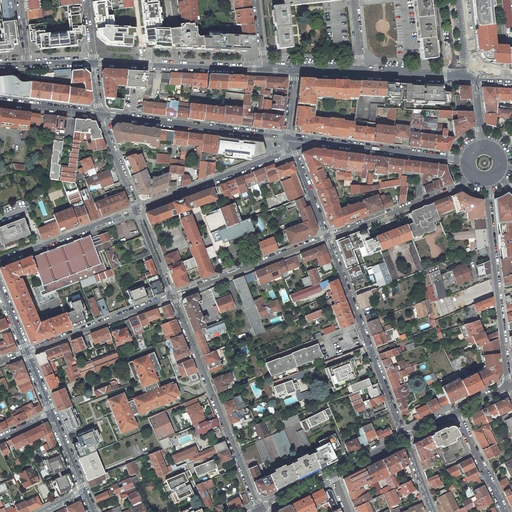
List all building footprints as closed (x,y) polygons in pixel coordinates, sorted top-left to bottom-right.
[(0,0),(0,7),(1,15),(2,15),(2,19),(1,19),(0,20),(0,22),(15,21),(12,0),(0,0)] [(43,5),(39,6),(38,0),(25,0),(27,11),(44,8),(43,5)] [(104,0),(92,0),(96,28),(111,26),(111,24),(115,24),(113,13),(107,14),(104,0)] [(122,0),(123,8),(129,8),(133,7),(132,0),(131,1),(131,0),(122,0)] [(140,0),(144,30),(156,29),(156,27),(161,26),(157,0),(156,0),(151,1),(150,0),(140,0)] [(179,28),(182,48),(203,49),(203,47),(202,37),(198,37),(196,35),(196,33),(197,33),(195,13),(197,13),(195,0),(182,0),(182,2),(179,2),(177,4),(178,8),(179,8),(181,18),(183,18),(184,24),(179,25),(179,28)] [(233,0),(235,11),(251,9),(249,0),(233,0)] [(281,0),(283,0),(284,0),(285,5),(283,5),(272,6),(273,15),(276,15),(278,40),(276,40),(277,49),(287,48),(292,47),(288,6),(341,0),(340,0),(281,0)] [(414,0),(422,59),(436,58),(429,0),(414,0)] [(509,64),(508,49),(507,46),(497,46),(496,43),(495,41),(494,40),(491,8),(492,7),(491,0),(490,1),(489,0),(472,0),(474,21),(477,20),(478,27),(479,27),(479,30),(477,30),(475,30),(478,53),(480,52),(481,54),(481,55),(482,57),(483,58),(485,59),(487,60),(491,61),(494,61),(494,63),(509,64)] [(502,0),(505,27),(511,26),(511,21),(509,0),(502,0)] [(70,32),(51,34),(52,47),(79,46),(78,42),(80,42),(83,41),(82,37),(85,37),(87,37),(86,27),(85,27),(83,27),(81,4),(68,5),(70,32)] [(44,8),(27,11),(28,19),(43,17),(43,15),(53,14),(52,7),(44,8)] [(241,25),(252,25),(251,9),(235,11),(237,25),(241,25)] [(3,41),(0,41),(0,52),(10,52),(14,47),(13,47),(13,45),(15,45),(15,42),(18,42),(15,21),(0,22),(0,39),(2,39),(3,41)] [(115,24),(111,24),(111,26),(110,45),(118,45),(131,46),(131,36),(133,35),(137,35),(136,28),(134,25),(115,24)] [(30,26),(32,40),(35,40),(35,38),(40,38),(40,35),(38,25),(30,26)] [(208,37),(202,37),(203,47),(207,48),(207,49),(226,50),(226,49),(232,49),(232,51),(236,51),(236,50),(240,50),(240,51),(246,51),(254,42),(254,37),(254,36),(252,36),(252,30),(253,30),(252,25),(241,25),(242,35),(224,35),(224,36),(221,36),(221,33),(209,32),(208,37)] [(179,28),(168,30),(170,48),(182,48),(179,28)] [(151,46),(170,48),(168,30),(156,29),(144,30),(146,46),(151,46)] [(51,34),(45,34),(46,39),(40,40),(40,38),(35,38),(35,40),(32,40),(38,46),(40,47),(52,47),(51,34)] [(70,83),(83,82),(83,84),(84,84),(85,90),(91,91),(89,74),(84,70),(71,71),(70,79),(70,83)] [(115,98),(116,86),(126,86),(127,71),(120,70),(107,70),(102,75),(105,104),(110,109),(111,109),(123,110),(124,99),(115,98)] [(54,73),(53,73),(53,80),(52,81),(70,79),(71,71),(60,72),(54,73)] [(131,71),(127,71),(126,86),(144,88),(144,90),(145,90),(145,88),(146,88),(148,72),(131,71)] [(154,72),(148,72),(146,88),(145,95),(151,96),(154,72)] [(171,73),(163,72),(160,97),(166,98),(167,98),(167,97),(168,93),(169,84),(171,73)] [(180,93),(181,84),(183,73),(171,73),(169,84),(176,85),(176,90),(178,90),(178,93),(180,93)] [(194,74),(183,73),(181,84),(192,84),(194,74)] [(207,75),(194,74),(192,84),(192,85),(205,87),(207,75)] [(228,76),(209,75),(207,88),(216,89),(216,88),(217,88),(219,88),(219,89),(226,89),(226,88),(228,76)] [(246,76),(228,76),(226,88),(245,88),(246,84),(246,76)] [(254,77),(246,76),(246,84),(245,88),(244,93),(251,94),(252,89),(253,84),(254,77)] [(0,95),(10,96),(28,98),(29,98),(31,82),(23,83),(22,82),(21,80),(20,79),(19,79),(17,79),(17,78),(9,79),(9,77),(0,77),(0,95)] [(266,77),(254,77),(253,84),(261,85),(260,95),(264,95),(264,91),(265,88),(266,77)] [(288,78),(266,77),(265,88),(276,89),(275,96),(285,98),(288,78)] [(323,81),(313,80),(300,79),(297,104),(311,105),(314,106),(315,99),(314,98),(318,94),(319,94),(321,94),(328,95),(328,96),(353,98),(353,96),(358,96),(358,95),(359,82),(350,82),(351,81),(350,81),(348,81),(348,83),(345,83),(346,81),(345,81),(337,81),(334,80),(334,81),(323,81)] [(31,82),(29,98),(50,101),(52,85),(31,82)] [(364,96),(385,97),(386,83),(359,82),(358,95),(364,96)] [(405,84),(386,83),(385,97),(385,102),(391,102),(390,90),(400,91),(399,99),(404,100),(405,84)] [(424,85),(405,84),(404,100),(404,102),(413,102),(423,102),(424,85)] [(52,85),(50,101),(68,103),(69,88),(69,87),(52,85)] [(443,86),(424,85),(423,102),(426,102),(426,104),(443,104),(443,103),(450,103),(449,92),(443,92),(443,86)] [(467,99),(471,99),(469,87),(459,86),(460,94),(455,95),(456,106),(467,104),(467,99)] [(482,87),(486,125),(487,125),(490,126),(495,127),(498,101),(497,88),(482,87)] [(68,103),(88,106),(92,101),(91,91),(85,90),(69,88),(68,103)] [(498,101),(511,100),(511,88),(497,88),(498,101)] [(191,92),(190,98),(206,100),(207,94),(191,92)] [(361,121),(364,96),(358,95),(358,96),(357,101),(355,115),(355,120),(361,121)] [(166,106),(165,116),(176,117),(178,107),(178,103),(179,99),(178,98),(176,98),(175,98),(173,96),(172,96),(170,97),(167,97),(167,98),(166,104),(166,106)] [(283,110),(285,98),(275,96),(273,96),(272,100),(275,101),(275,105),(272,104),(271,109),(278,110),(283,110)] [(144,102),(142,113),(165,116),(166,106),(166,104),(165,104),(153,103),(151,102),(148,102),(144,102)] [(178,107),(176,117),(188,118),(189,104),(182,103),(182,104),(178,103),(178,107)] [(371,103),(369,122),(376,123),(376,122),(376,117),(377,108),(383,108),(385,108),(385,107),(385,104),(371,103)] [(189,104),(188,118),(203,120),(205,106),(189,104)] [(297,104),(293,130),(296,132),(316,135),(318,118),(313,118),(312,117),(310,117),(311,113),(310,113),(311,105),(297,104)] [(242,109),(241,125),(252,127),(254,114),(250,114),(250,106),(243,105),(242,109)] [(503,118),(508,119),(511,113),(511,110),(511,105),(510,108),(500,106),(499,110),(498,117),(499,117),(500,118),(502,118),(503,118)] [(205,106),(203,120),(222,123),(224,109),(216,108),(215,108),(213,108),(213,107),(205,106)] [(224,109),(222,123),(241,125),(242,109),(230,107),(228,107),(224,107),(224,109)] [(387,127),(375,125),(375,127),(375,129),(373,142),(392,144),(393,128),(395,109),(385,108),(383,108),(383,112),(388,112),(387,123),(387,127)] [(254,114),(252,127),(259,127),(261,114),(262,110),(258,109),(257,109),(256,109),(255,114),(254,114)] [(410,128),(409,146),(419,147),(420,133),(421,126),(422,117),(422,110),(412,109),(410,128)] [(30,121),(31,113),(1,110),(0,115),(0,124),(10,125),(10,127),(16,128),(16,126),(23,127),(28,128),(29,128),(29,127),(30,121)] [(437,118),(452,118),(452,117),(451,111),(442,111),(438,110),(433,110),(434,115),(437,115),(437,118)] [(455,117),(452,117),(452,118),(452,120),(453,128),(454,138),(455,139),(456,138),(460,134),(463,132),(466,130),(472,127),(474,125),(472,112),(456,111),(457,118),(458,118),(456,120),(455,117)] [(40,115),(31,113),(30,121),(37,122),(37,125),(39,125),(40,115)] [(261,114),(259,127),(281,130),(283,117),(277,116),(267,115),(261,114)] [(57,117),(46,115),(44,131),(55,132),(57,117)] [(64,137),(66,118),(57,117),(55,132),(54,136),(64,137)] [(435,135),(434,149),(448,151),(451,145),(455,139),(454,138),(446,137),(446,135),(448,135),(448,128),(446,128),(446,125),(437,124),(437,119),(422,117),(421,126),(436,128),(436,131),(442,132),(442,136),(435,135)] [(353,139),(354,126),(354,123),(343,122),(344,120),(329,118),(329,120),(318,118),(316,135),(353,139)] [(95,121),(75,119),(73,132),(74,132),(81,133),(84,133),(90,133),(90,135),(91,140),(102,139),(95,121)] [(151,147),(158,147),(158,145),(160,130),(116,124),(116,125),(112,129),(113,130),(112,130),(117,143),(120,145),(124,143),(126,142),(132,142),(133,144),(137,145),(140,143),(146,144),(148,146),(151,147)] [(403,137),(402,145),(409,146),(410,128),(409,128),(409,127),(396,125),(394,136),(403,137)] [(363,127),(354,126),(353,139),(373,142),(375,129),(365,127),(365,126),(364,126),(363,127)] [(434,149),(435,135),(426,134),(427,131),(435,132),(436,131),(436,128),(421,126),(420,133),(419,147),(434,149)] [(164,146),(172,147),(172,144),(174,131),(160,130),(158,145),(158,147),(158,150),(160,150),(161,144),(164,144),(164,146)] [(188,133),(174,131),(172,144),(178,145),(182,146),(186,146),(186,144),(188,133)] [(64,137),(54,136),(54,141),(49,179),(60,181),(62,181),(75,183),(76,175),(77,162),(78,153),(79,142),(81,133),(74,132),(73,139),(71,152),(69,152),(68,162),(68,166),(63,165),(60,165),(62,151),(62,149),(64,138),(64,137)] [(203,135),(188,133),(186,144),(193,145),(199,146),(202,146),(203,135)] [(218,137),(203,135),(202,146),(201,152),(216,153),(218,137)] [(233,139),(218,137),(216,153),(216,154),(224,155),(224,156),(236,158),(250,160),(251,160),(266,154),(262,142),(247,141),(247,142),(233,140),(233,139)] [(106,149),(102,139),(91,140),(91,143),(88,144),(89,149),(92,149),(92,151),(106,149)] [(170,164),(170,165),(184,167),(185,154),(186,146),(182,146),(180,159),(175,158),(177,146),(178,146),(178,145),(172,144),(172,147),(171,155),(170,164)] [(199,168),(201,154),(201,152),(202,146),(199,146),(198,147),(197,148),(196,154),(194,154),(193,167),(194,167),(194,168),(199,168)] [(332,151),(313,149),(303,153),(305,158),(304,158),(306,165),(309,173),(322,169),(320,165),(326,163),(327,164),(331,165),(331,159),(332,151)] [(331,168),(346,169),(348,153),(332,151),(331,159),(331,165),(331,168)] [(357,171),(361,171),(363,155),(348,153),(346,169),(357,171)] [(127,167),(128,170),(131,176),(146,170),(144,167),(146,167),(143,160),(141,154),(138,154),(122,156),(127,167)] [(156,159),(156,163),(170,164),(171,155),(157,154),(156,159)] [(199,168),(198,180),(214,174),(216,157),(212,157),(211,163),(204,162),(205,155),(201,154),(199,168)] [(371,169),(374,170),(376,157),(363,155),(361,171),(360,176),(360,177),(364,178),(365,176),(366,173),(366,170),(371,171),(371,169)] [(90,157),(77,162),(79,168),(78,168),(80,174),(76,175),(75,183),(84,179),(81,173),(85,172),(85,173),(87,172),(87,171),(94,168),(90,157)] [(386,171),(388,158),(376,157),(374,170),(374,173),(386,174),(386,171)] [(386,171),(399,173),(402,173),(402,171),(403,160),(388,158),(386,171)] [(415,174),(418,174),(419,173),(420,162),(403,160),(402,171),(415,172),(415,174)] [(281,166),(275,169),(279,178),(281,178),(281,179),(283,178),(283,177),(296,172),(292,162),(291,162),(281,166)] [(433,174),(437,175),(438,165),(420,162),(419,173),(424,173),(423,187),(428,185),(428,174),(433,174)] [(273,164),(264,168),(267,177),(269,182),(279,178),(275,169),(273,164)] [(169,171),(169,173),(183,174),(184,167),(170,165),(169,171)] [(442,181),(438,182),(439,188),(452,183),(450,179),(449,176),(447,170),(446,166),(438,165),(437,175),(437,177),(441,176),(442,181)] [(108,169),(114,184),(119,182),(114,167),(108,169)] [(264,168),(253,172),(257,182),(260,180),(261,182),(264,180),(264,179),(267,177),(264,168)] [(335,226),(336,227),(342,225),(350,221),(350,220),(354,218),(355,220),(363,216),(367,215),(363,202),(359,204),(359,203),(350,206),(348,205),(347,207),(340,210),(338,210),(337,208),(339,207),(337,203),(338,203),(333,189),(332,189),(331,188),(324,168),(322,169),(309,173),(311,178),(312,177),(315,184),(314,185),(318,195),(319,194),(322,204),(321,204),(324,212),(329,223),(330,223),(331,225),(334,226),(335,226)] [(108,169),(85,179),(90,193),(103,188),(114,184),(108,169)] [(134,185),(139,197),(141,197),(141,198),(143,199),(144,198),(145,198),(150,198),(150,195),(155,196),(166,192),(168,183),(169,174),(169,173),(157,178),(153,178),(153,180),(149,180),(146,170),(131,176),(132,180),(134,179),(136,184),(134,185)] [(253,172),(226,183),(231,196),(239,193),(242,201),(250,198),(248,193),(247,191),(247,189),(258,184),(257,182),(253,172)] [(335,172),(336,179),(344,180),(345,173),(335,172)] [(350,174),(345,173),(344,180),(343,186),(350,185),(350,194),(358,193),(359,186),(351,185),(351,181),(350,180),(350,174)] [(423,187),(425,193),(439,188),(438,182),(437,177),(437,175),(433,174),(433,184),(428,185),(423,187)] [(183,175),(181,186),(191,183),(189,177),(188,176),(188,175),(183,175)] [(284,192),(289,203),(295,201),(302,198),(305,197),(297,176),(281,182),(284,192)] [(405,182),(406,176),(401,176),(401,180),(400,185),(398,203),(405,201),(406,188),(407,188),(408,183),(405,182)] [(94,203),(90,193),(85,179),(84,179),(75,183),(79,192),(90,221),(100,217),(94,203)] [(379,189),(400,185),(401,180),(398,180),(378,183),(378,185),(379,189)] [(168,183),(166,192),(176,188),(176,182),(170,183),(168,183)] [(226,183),(220,185),(225,197),(227,196),(229,200),(230,200),(231,204),(234,203),(231,196),(226,183)] [(417,183),(416,197),(422,194),(425,193),(423,187),(421,187),(421,184),(417,183)] [(172,203),(145,213),(150,224),(153,223),(173,215),(174,216),(175,216),(176,215),(177,214),(178,213),(182,212),(184,218),(180,219),(180,220),(189,244),(188,244),(189,247),(193,257),(181,262),(177,252),(177,251),(165,256),(164,256),(163,256),(167,267),(168,267),(176,288),(189,283),(185,272),(197,268),(201,278),(214,274),(208,259),(204,249),(202,242),(201,242),(190,215),(190,216),(186,217),(184,211),(188,210),(189,209),(191,209),(192,209),(193,208),(200,205),(214,200),(216,199),(214,195),(211,188),(185,198),(172,203)] [(79,226),(90,221),(79,192),(67,196),(72,208),(79,226)] [(113,212),(124,208),(127,207),(128,204),(128,203),(125,195),(124,192),(123,192),(94,203),(100,217),(113,212)] [(284,192),(275,195),(279,207),(283,205),(289,203),(284,192)] [(456,211),(460,221),(473,220),(474,220),(484,219),(482,200),(477,200),(472,198),(466,196),(461,192),(451,196),(456,211)] [(511,197),(507,193),(503,195),(500,197),(494,199),(501,260),(511,256),(511,197)] [(275,195),(264,200),(266,206),(268,211),(275,208),(276,208),(279,207),(275,195)] [(378,199),(377,195),(362,201),(363,202),(367,215),(382,209),(380,203),(378,199)] [(439,218),(456,211),(451,196),(447,198),(433,203),(439,217),(439,218)] [(389,199),(380,203),(382,209),(393,205),(390,197),(388,198),(389,199)] [(24,199),(31,216),(33,215),(26,198),(24,199)] [(303,223),(293,226),(300,241),(304,239),(315,235),(318,228),(309,206),(306,207),(302,198),(295,201),(297,207),(301,218),(303,223)] [(231,204),(219,209),(226,227),(241,221),(240,218),(239,216),(235,207),(234,203),(231,204)] [(435,219),(439,217),(433,203),(429,204),(425,206),(426,207),(423,209),(422,207),(413,211),(410,212),(411,213),(409,214),(413,223),(407,225),(411,238),(415,237),(415,235),(417,235),(420,235),(422,234),(428,232),(427,231),(430,230),(431,231),(434,230),(435,229),(432,222),(432,221),(433,221),(435,219)] [(226,227),(219,209),(203,215),(200,205),(193,208),(192,209),(191,209),(189,209),(188,210),(190,216),(190,215),(200,212),(213,246),(215,251),(230,246),(228,241),(223,243),(218,230),(226,227)] [(65,231),(79,226),(72,208),(59,213),(57,213),(53,215),(54,218),(56,222),(60,233),(65,231)] [(0,224),(0,248),(5,247),(31,237),(29,233),(31,232),(26,220),(24,221),(23,216),(22,216),(0,224)] [(218,230),(223,243),(228,241),(253,231),(248,218),(241,221),(226,227),(218,230)] [(473,220),(475,230),(485,229),(484,219),(474,220),(473,220)] [(38,229),(42,240),(60,233),(56,222),(38,229)] [(158,237),(153,223),(150,224),(164,256),(165,256),(157,237),(158,237)] [(407,225),(375,237),(380,251),(384,250),(383,248),(392,245),(399,243),(399,242),(408,239),(411,238),(407,225)] [(293,227),(278,232),(281,240),(283,243),(286,242),(286,240),(288,239),(290,244),(300,241),(293,226),(293,227)] [(371,239),(367,229),(353,234),(358,246),(358,248),(362,258),(380,251),(375,237),(371,239)] [(475,230),(477,250),(487,246),(485,229),(475,230)] [(90,235),(49,251),(63,288),(80,281),(89,278),(94,276),(107,271),(100,253),(104,251),(110,248),(111,248),(109,241),(110,241),(107,232),(98,235),(100,240),(95,242),(95,240),(93,239),(91,240),(90,235)] [(353,251),(358,248),(358,246),(353,234),(335,240),(341,255),(351,281),(362,276),(353,251)] [(258,243),(263,255),(277,249),(274,242),(273,238),(258,243)] [(406,244),(417,272),(422,271),(424,270),(413,243),(413,242),(406,244)] [(324,245),(300,254),(301,256),(305,266),(306,265),(306,262),(317,258),(320,266),(321,266),(331,262),(324,245)] [(215,251),(213,246),(204,249),(208,259),(217,256),(215,251)] [(110,248),(104,251),(112,269),(116,268),(117,267),(116,263),(117,262),(114,255),(113,256),(111,250),(110,248)] [(63,288),(49,251),(31,257),(37,271),(39,278),(41,284),(44,290),(40,292),(41,296),(56,290),(63,288)] [(134,256),(136,260),(149,255),(148,251),(134,256)] [(388,251),(381,254),(384,262),(392,282),(398,280),(388,251)] [(299,264),(295,256),(294,256),(286,259),(276,263),(281,274),(297,267),(299,264)] [(511,258),(511,256),(501,260),(503,277),(511,274),(511,264),(509,265),(509,260),(511,258)] [(17,262),(0,268),(0,270),(7,287),(11,296),(18,315),(23,325),(30,343),(39,340),(72,328),(69,321),(66,313),(42,322),(43,325),(40,326),(38,322),(21,279),(19,280),(17,275),(21,273),(22,275),(27,273),(28,275),(37,271),(31,257),(17,262)] [(157,274),(151,260),(145,262),(148,270),(149,270),(150,272),(145,274),(145,276),(139,278),(140,280),(146,278),(148,277),(157,274)] [(490,274),(489,261),(477,265),(479,278),(490,274)] [(331,262),(321,266),(324,273),(329,271),(329,270),(333,269),(331,262)] [(377,281),(379,287),(392,282),(384,262),(377,265),(371,267),(377,281)] [(274,279),(282,276),(281,274),(276,263),(265,267),(267,273),(270,281),(273,280),(274,279)] [(437,265),(424,270),(422,271),(426,286),(435,282),(434,278),(440,276),(440,275),(437,265)] [(466,265),(452,270),(453,275),(467,269),(466,265)] [(256,280),(258,286),(259,285),(269,281),(270,281),(267,273),(265,267),(254,272),(252,272),(255,280),(256,280)] [(315,268),(307,271),(309,276),(312,286),(317,284),(321,283),(315,268)] [(94,276),(96,282),(114,275),(112,269),(107,271),(94,276)] [(467,269),(453,275),(457,284),(471,279),(467,269)] [(452,270),(440,275),(440,276),(434,278),(435,282),(441,279),(453,275),(452,270)] [(253,281),(255,280),(252,272),(243,276),(246,284),(253,281)] [(150,283),(159,279),(157,274),(148,277),(150,283)] [(511,274),(503,277),(504,284),(511,282),(511,274)] [(444,289),(457,284),(453,275),(441,279),(444,289)] [(89,278),(80,281),(83,288),(96,283),(96,282),(94,276),(89,278)] [(243,276),(233,280),(255,336),(265,331),(261,320),(259,316),(256,308),(253,301),(246,284),(243,276)] [(309,276),(302,279),(306,289),(312,286),(309,276)] [(327,292),(328,295),(330,294),(332,297),(327,299),(329,306),(345,300),(336,277),(334,278),(332,279),(323,282),(321,283),(317,284),(320,290),(324,288),(324,286),(328,284),(330,290),(327,292)] [(444,289),(441,279),(435,282),(426,286),(429,299),(430,303),(431,303),(445,297),(444,289)] [(437,319),(469,307),(493,297),(491,279),(445,297),(431,303),(434,311),(432,312),(432,313),(434,321),(437,319)] [(32,288),(38,303),(44,301),(41,296),(40,292),(44,290),(41,284),(40,285),(32,288)] [(144,289),(142,284),(126,291),(127,293),(132,304),(148,298),(144,289)] [(295,293),(289,295),(292,302),(320,291),(320,290),(317,284),(312,286),(306,289),(295,293)] [(92,290),(102,316),(108,314),(99,287),(92,290)] [(215,287),(211,288),(217,305),(220,313),(232,308),(234,307),(229,293),(219,297),(215,287)] [(376,295),(374,289),(357,296),(361,308),(370,305),(368,301),(372,300),(371,296),(372,295),(372,296),(376,295)] [(38,303),(39,305),(59,297),(56,290),(41,296),(44,301),(38,303)] [(186,298),(183,305),(194,332),(205,328),(203,323),(208,321),(206,316),(201,318),(194,301),(199,299),(197,294),(186,298)] [(265,304),(262,296),(259,297),(257,298),(257,299),(253,301),(256,308),(265,304)] [(87,300),(94,317),(100,314),(94,297),(87,300)] [(487,307),(493,305),(493,297),(469,307),(470,310),(474,308),(475,312),(484,309),(487,308),(487,307)] [(66,313),(72,328),(85,323),(84,320),(83,317),(87,315),(83,303),(82,303),(80,298),(67,303),(71,312),(66,313)] [(265,304),(256,308),(259,316),(265,313),(267,314),(276,311),(277,313),(282,311),(277,299),(265,304)] [(329,306),(327,307),(328,310),(332,308),(336,318),(350,312),(345,300),(329,306)] [(416,306),(419,318),(427,315),(424,301),(416,304),(412,305),(413,307),(416,306)] [(169,304),(161,307),(165,317),(162,319),(162,320),(168,318),(169,322),(175,320),(169,304)] [(156,309),(145,313),(148,322),(160,317),(156,309)] [(321,310),(305,316),(308,321),(323,315),(321,310)] [(350,312),(336,318),(340,329),(354,324),(350,312)] [(145,313),(129,319),(132,327),(135,335),(141,333),(143,332),(142,327),(149,324),(148,322),(145,313)] [(377,319),(367,323),(372,336),(382,332),(382,330),(381,330),(377,319)] [(163,324),(161,325),(164,334),(167,340),(182,335),(175,320),(169,322),(163,324)] [(208,335),(226,329),(223,321),(220,322),(205,328),(194,332),(203,355),(210,353),(207,346),(203,335),(205,334),(205,333),(207,332),(208,335)] [(464,339),(469,337),(472,336),(482,332),(478,321),(470,323),(464,325),(459,326),(461,333),(464,339)] [(322,330),(324,335),(335,331),(333,324),(332,324),(332,326),(322,330)] [(107,328),(90,334),(93,342),(96,344),(100,342),(100,340),(105,338),(108,345),(111,353),(91,361),(96,372),(121,362),(120,360),(119,358),(114,346),(107,328)] [(114,332),(112,333),(117,345),(122,343),(122,344),(126,343),(125,342),(130,340),(126,330),(126,328),(118,331),(117,331),(117,330),(116,329),(114,330),(113,331),(114,332)] [(382,332),(372,336),(376,346),(392,340),(391,336),(393,335),(392,328),(387,330),(382,332)] [(10,332),(3,335),(4,339),(6,338),(6,340),(3,341),(5,346),(14,343),(10,332)] [(474,346),(475,348),(477,347),(482,345),(487,343),(484,337),(482,332),(472,336),(476,345),(474,346)] [(496,332),(484,337),(487,343),(497,338),(496,332)] [(141,333),(135,335),(141,350),(147,348),(141,333)] [(167,340),(166,341),(170,350),(173,348),(175,352),(173,353),(175,360),(189,355),(182,335),(167,340)] [(71,341),(75,352),(86,348),(82,337),(71,341)] [(482,345),(485,369),(475,374),(482,388),(487,385),(498,380),(497,378),(499,374),(500,374),(500,371),(501,371),(500,369),(499,357),(499,353),(498,349),(497,349),(496,345),(498,344),(497,338),(487,343),(482,345)] [(3,347),(6,353),(17,349),(14,343),(5,346),(3,341),(0,342),(0,348),(1,348),(3,347)] [(66,343),(59,346),(63,356),(67,365),(68,368),(73,381),(74,381),(81,378),(96,372),(91,361),(90,358),(89,359),(90,361),(80,365),(71,368),(69,363),(73,361),(66,343)] [(279,358),(266,363),(271,376),(284,371),(284,372),(297,367),(297,366),(309,362),(323,357),(317,344),(305,349),(304,348),(291,353),(291,354),(279,359),(279,358)] [(59,346),(52,349),(44,351),(48,362),(57,358),(63,356),(59,346)] [(400,347),(379,355),(381,361),(389,358),(395,356),(402,353),(400,347)] [(210,353),(203,355),(207,365),(210,374),(221,369),(219,365),(221,365),(219,360),(219,359),(217,360),(217,359),(217,358),(218,357),(218,356),(218,355),(218,349),(210,353)] [(39,365),(47,362),(48,362),(44,351),(35,355),(39,365)] [(154,352),(128,363),(131,370),(133,376),(137,374),(139,378),(141,384),(142,384),(144,387),(156,382),(159,381),(155,372),(161,369),(161,368),(154,352)] [(171,354),(168,355),(177,379),(180,378),(171,354)] [(254,355),(250,357),(255,368),(259,367),(257,361),(254,355)] [(392,368),(389,358),(381,361),(387,376),(413,366),(416,365),(415,362),(410,364),(408,361),(405,362),(404,360),(397,362),(398,365),(392,368)] [(191,359),(177,365),(182,377),(187,375),(190,380),(191,383),(200,380),(191,359)] [(358,379),(350,359),(327,368),(324,369),(328,377),(328,378),(331,377),(334,386),(331,387),(333,392),(340,389),(340,386),(347,383),(349,382),(350,385),(349,385),(352,393),(358,391),(371,386),(368,378),(357,382),(356,380),(358,379)] [(21,360),(9,365),(11,369),(10,370),(9,371),(10,374),(11,373),(13,373),(15,378),(14,378),(14,379),(17,385),(18,385),(29,380),(21,360)] [(47,362),(39,365),(44,376),(56,371),(56,372),(57,371),(57,369),(54,370),(53,367),(55,366),(53,360),(48,362),(47,362)] [(414,371),(413,366),(387,376),(392,388),(399,386),(397,380),(399,380),(399,378),(407,375),(407,374),(414,371)] [(68,368),(65,369),(70,382),(73,381),(68,368)] [(306,369),(289,375),(290,378),(295,376),(296,379),(300,378),(304,377),(304,376),(308,375),(306,369)] [(56,371),(44,376),(50,390),(62,385),(60,381),(59,382),(57,377),(58,376),(56,372),(56,371)] [(218,392),(232,386),(234,386),(231,378),(232,377),(232,375),(231,374),(229,374),(229,373),(225,375),(225,376),(222,377),(221,376),(220,376),(212,379),(218,392)] [(430,374),(435,384),(439,383),(438,382),(434,373),(430,374)] [(462,386),(459,381),(456,373),(438,382),(439,383),(443,392),(449,404),(455,401),(455,400),(460,398),(463,397),(462,395),(466,393),(464,389),(462,386)] [(475,373),(459,381),(462,386),(464,389),(466,393),(467,395),(482,388),(475,374),(475,373)] [(126,376),(119,378),(121,382),(124,381),(125,385),(129,384),(126,376)] [(0,381),(3,380),(6,389),(8,388),(4,378),(0,379),(0,381)] [(264,378),(260,380),(268,397),(271,395),(268,388),(266,384),(264,378)] [(29,380),(18,385),(21,393),(24,392),(29,390),(31,389),(33,388),(29,380)] [(287,394),(295,391),(295,390),(298,388),(296,382),(292,384),(291,380),(273,387),(276,394),(286,391),(287,394)] [(82,381),(77,383),(80,391),(83,390),(83,391),(85,390),(85,391),(86,391),(85,387),(82,381)] [(94,391),(96,397),(118,388),(116,382),(114,381),(110,383),(109,385),(94,391)] [(156,382),(144,387),(146,392),(158,387),(156,382)] [(177,389),(175,383),(174,384),(170,385),(170,383),(161,386),(158,387),(146,392),(144,393),(136,397),(134,398),(134,399),(139,412),(142,411),(142,412),(149,409),(149,410),(163,404),(176,398),(175,397),(180,395),(179,394),(177,389)] [(371,386),(358,391),(362,403),(365,401),(369,400),(381,395),(377,383),(371,386)] [(392,388),(396,399),(407,395),(408,395),(409,394),(405,384),(403,385),(399,386),(392,388)] [(232,386),(218,392),(220,397),(234,391),(232,386)] [(300,393),(298,388),(295,390),(295,391),(299,401),(303,400),(302,399),(316,394),(313,389),(300,393)] [(63,389),(51,394),(59,411),(71,407),(63,389)] [(348,395),(355,413),(365,409),(364,406),(362,403),(358,391),(352,393),(348,395)] [(432,400),(426,403),(427,404),(431,413),(449,404),(443,392),(436,395),(438,399),(436,400),(435,398),(432,400)] [(73,398),(76,405),(90,399),(88,393),(73,398)] [(126,398),(124,393),(107,400),(121,434),(138,427),(133,417),(132,414),(127,402),(126,398)] [(381,395),(369,400),(371,406),(376,404),(384,401),(381,395)] [(410,399),(408,395),(407,395),(396,399),(401,413),(407,411),(404,401),(410,399)] [(233,400),(223,404),(227,414),(237,410),(244,407),(242,402),(240,403),(237,397),(232,399),(233,400)] [(184,403),(186,408),(198,403),(196,398),(184,403)] [(502,414),(511,409),(506,398),(493,404),(498,413),(499,415),(502,414)] [(134,399),(127,402),(132,414),(139,412),(134,399)] [(25,406),(22,407),(22,408),(24,412),(26,418),(42,411),(40,405),(33,408),(33,407),(31,403),(25,406)] [(198,403),(186,408),(186,409),(188,412),(186,413),(188,418),(190,417),(193,427),(204,422),(205,422),(205,421),(202,413),(204,411),(202,406),(200,407),(198,403)] [(414,415),(416,420),(420,419),(431,413),(427,404),(420,408),(419,404),(414,407),(414,408),(417,414),(414,415)] [(493,416),(498,413),(493,404),(482,410),(486,419),(488,422),(491,421),(488,416),(492,414),(493,416)] [(82,427),(74,409),(73,409),(71,407),(59,411),(68,433),(82,427)] [(237,410),(227,414),(231,424),(239,421),(239,420),(241,419),(243,424),(248,422),(253,420),(250,414),(248,415),(244,407),(237,410)] [(248,408),(246,407),(244,407),(248,415),(250,414),(253,420),(254,420),(250,410),(248,408)] [(329,407),(300,422),(303,428),(308,426),(309,428),(310,428),(317,424),(317,423),(319,422),(322,421),(322,422),(329,419),(328,417),(332,414),(329,407)] [(11,418),(14,424),(15,423),(26,418),(24,412),(22,408),(17,410),(16,409),(11,411),(12,414),(12,415),(10,415),(11,418)] [(474,424),(481,421),(482,421),(483,420),(486,425),(488,424),(488,422),(486,419),(482,410),(470,416),(474,424)] [(173,435),(163,412),(148,417),(152,427),(159,441),(168,437),(173,435)] [(286,419),(282,420),(284,426),(284,427),(300,421),(297,414),(286,419)] [(511,436),(511,435),(511,416),(509,418),(502,422),(503,424),(505,423),(511,436)] [(0,430),(7,427),(9,426),(14,424),(11,418),(8,420),(4,421),(3,419),(0,417),(0,430)] [(193,427),(191,428),(194,436),(202,433),(203,433),(209,431),(210,432),(219,428),(215,419),(210,421),(206,423),(206,422),(205,422),(204,422),(193,427)] [(267,434),(264,427),(265,426),(263,421),(252,426),(254,431),(257,432),(259,437),(258,438),(259,440),(262,439),(265,438),(267,437),(266,434),(267,434)] [(40,425),(23,433),(28,443),(45,435),(46,439),(48,443),(43,446),(45,449),(41,451),(41,450),(37,452),(39,455),(45,452),(57,446),(47,422),(40,425)] [(364,435),(367,441),(376,437),(375,432),(371,424),(361,428),(364,435)] [(473,431),(482,450),(495,444),(498,442),(496,439),(490,427),(488,424),(486,425),(484,426),(473,431)] [(439,446),(455,439),(454,438),(459,436),(455,428),(453,427),(451,426),(449,427),(429,436),(435,447),(439,445),(439,446)] [(78,442),(73,444),(78,458),(95,451),(99,442),(97,439),(100,438),(96,430),(94,431),(93,428),(78,435),(76,436),(78,442)] [(378,439),(391,433),(391,432),(389,428),(381,432),(380,430),(375,432),(376,437),(378,439)] [(303,429),(296,432),(304,450),(310,447),(308,443),(303,429)] [(284,430),(271,435),(281,460),(288,456),(287,455),(293,452),(284,430)] [(23,433),(11,439),(13,445),(15,449),(28,443),(23,433)] [(508,433),(496,439),(498,442),(503,440),(510,437),(508,433)] [(316,452),(313,453),(318,467),(319,468),(333,461),(332,458),(336,456),(334,452),(341,448),(335,435),(321,440),(323,445),(315,449),(316,452)] [(360,448),(368,444),(367,441),(364,435),(361,436),(356,439),(360,448)] [(429,450),(435,447),(429,436),(413,444),(420,461),(429,458),(432,457),(429,450)] [(173,447),(168,437),(159,441),(162,449),(163,451),(173,447)] [(11,439),(0,444),(0,449),(3,456),(9,453),(7,448),(13,445),(11,439)] [(257,441),(256,442),(264,463),(265,464),(271,461),(262,439),(259,440),(257,441)] [(349,454),(360,448),(356,439),(355,439),(346,443),(345,440),(343,441),(349,454)] [(227,449),(224,441),(213,445),(214,446),(198,453),(195,446),(171,456),(175,464),(185,460),(187,465),(194,462),(204,458),(217,453),(227,449)] [(500,454),(495,444),(482,450),(487,460),(493,457),(494,457),(500,454)] [(47,459),(43,461),(44,465),(46,464),(48,470),(47,471),(48,474),(53,473),(53,474),(57,473),(59,477),(55,479),(56,482),(52,484),(59,497),(66,494),(65,492),(67,491),(67,493),(72,490),(72,488),(74,487),(68,473),(62,476),(60,471),(67,469),(60,453),(59,454),(57,450),(59,450),(57,446),(45,452),(47,459)] [(150,454),(149,455),(158,477),(164,474),(173,471),(170,466),(166,467),(161,455),(163,455),(164,458),(166,457),(163,451),(162,449),(158,451),(150,454)] [(222,462),(231,459),(227,449),(217,453),(221,463),(222,462)] [(405,466),(408,465),(402,449),(381,460),(388,474),(405,466)] [(102,467),(95,451),(78,458),(81,464),(85,474),(88,481),(105,474),(102,467)] [(275,472),(269,475),(270,477),(274,488),(318,467),(313,453),(306,456),(306,455),(297,460),(297,461),(285,467),(284,466),(275,471),(275,472)] [(432,466),(429,458),(420,461),(423,469),(432,466)] [(447,471),(451,479),(461,474),(475,467),(470,458),(446,469),(447,471)] [(139,459),(125,465),(129,474),(129,475),(138,471),(135,463),(137,463),(139,468),(142,467),(139,459)] [(18,463),(9,468),(10,470),(21,464),(22,463),(20,460),(17,461),(18,463)] [(197,477),(217,468),(213,460),(206,463),(194,467),(197,477)] [(371,483),(388,474),(381,460),(364,469),(370,483),(371,483)] [(125,465),(119,467),(123,477),(129,474),(125,465)] [(255,482),(258,492),(265,495),(275,490),(274,488),(270,477),(269,475),(262,478),(256,465),(249,468),(255,482)] [(475,467),(461,474),(465,483),(472,480),(479,476),(475,467)] [(24,488),(39,481),(34,472),(32,473),(30,468),(19,474),(21,478),(20,479),(24,488)] [(343,479),(351,501),(366,493),(363,488),(356,492),(355,490),(358,488),(358,487),(362,485),(362,487),(367,484),(370,483),(364,469),(343,479)] [(171,493),(176,502),(194,494),(189,484),(185,486),(184,483),(188,481),(186,478),(191,475),(189,470),(165,480),(167,484),(162,486),(165,492),(171,489),(172,492),(171,493)] [(105,474),(88,481),(90,487),(102,483),(101,481),(109,478),(107,473),(105,474)] [(441,484),(437,475),(427,479),(429,484),(431,483),(433,487),(439,485),(441,484)] [(135,476),(130,479),(133,487),(135,487),(139,485),(135,476)] [(394,477),(390,479),(395,488),(398,486),(399,486),(394,477)] [(110,490),(94,497),(96,502),(115,495),(119,493),(133,487),(130,479),(130,478),(112,485),(115,492),(112,494),(111,491),(110,490)] [(501,486),(508,482),(509,482),(507,478),(498,482),(501,486)] [(210,480),(196,485),(207,509),(211,507),(212,504),(205,489),(214,486),(211,479),(210,480)] [(410,481),(400,486),(401,489),(398,491),(400,495),(404,494),(404,495),(414,490),(410,481)] [(151,482),(143,485),(145,491),(153,488),(151,482)] [(511,488),(508,482),(501,486),(506,497),(509,503),(511,501),(511,491),(510,493),(508,489),(511,488)] [(380,492),(381,494),(383,493),(384,494),(391,490),(390,487),(388,486),(380,490),(380,492)] [(488,495),(483,486),(472,491),(475,496),(477,500),(488,495)] [(133,487),(119,493),(121,499),(128,496),(132,504),(141,500),(135,487),(133,487)] [(437,496),(437,497),(447,492),(445,488),(442,490),(438,492),(440,494),(437,496)] [(323,492),(322,489),(309,496),(316,510),(319,508),(318,507),(328,502),(331,509),(332,511),(338,509),(331,491),(329,490),(323,492)] [(384,494),(388,507),(399,502),(394,490),(393,489),(391,490),(384,494)] [(454,501),(449,491),(447,492),(437,497),(439,503),(437,504),(439,511),(442,511),(452,511),(458,509),(454,501)] [(368,492),(366,493),(351,501),(353,505),(358,502),(359,505),(367,501),(372,499),(368,492)] [(236,495),(226,500),(232,511),(249,503),(245,493),(241,496),(243,501),(240,502),(236,495)] [(492,502),(488,495),(477,500),(473,502),(476,506),(477,510),(492,502)] [(294,511),(312,511),(316,510),(309,496),(290,505),(294,511)] [(37,497),(25,502),(30,511),(41,505),(37,497)] [(471,498),(469,499),(462,502),(464,506),(465,506),(468,504),(473,502),(471,498)] [(25,502),(25,501),(15,506),(16,508),(17,511),(27,511),(30,511),(25,502)] [(84,511),(80,501),(67,507),(68,511),(84,511)] [(372,511),(367,501),(359,505),(356,507),(358,511),(359,511),(361,511),(360,511),(373,511),(372,511)] [(214,511),(213,511),(224,511),(222,505),(220,502),(216,503),(216,505),(216,506),(214,507),(216,510),(214,511)]
